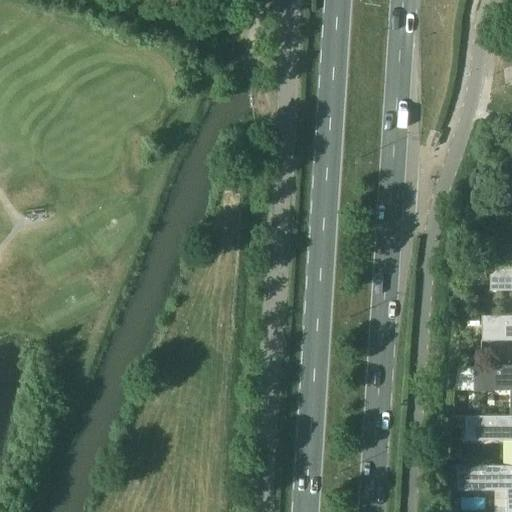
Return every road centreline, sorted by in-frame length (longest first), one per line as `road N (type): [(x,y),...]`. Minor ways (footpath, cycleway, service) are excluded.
road 1 (residential): [(409,511),(442,188),(471,104),(492,0)]
road 2 (primary): [(342,0),(308,511)]
road 3 (primary): [(380,511),(412,0)]
road 4 (unclassified): [(262,511),(289,0)]
